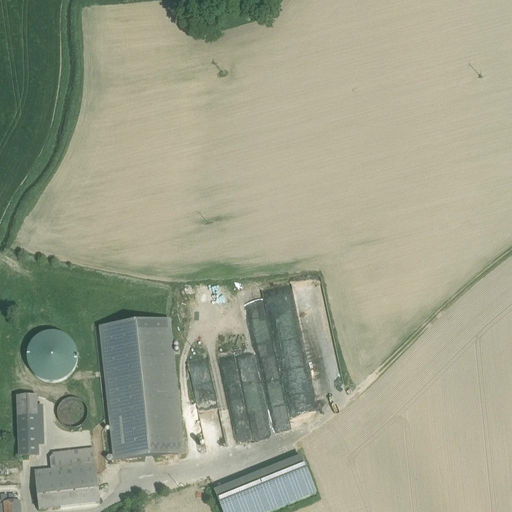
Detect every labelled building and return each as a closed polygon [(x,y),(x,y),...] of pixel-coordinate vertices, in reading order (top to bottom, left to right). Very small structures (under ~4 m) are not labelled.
[(169,321),(101,328),(115,463),(184,455),(169,321)] [(34,386),(78,374),(66,330),(22,342),(34,386)] [(252,442),(234,354),(218,357),(236,445),(252,442)] [(208,359),(188,363),(206,452),(226,447),(208,359)] [(37,397),(17,397),(19,458),(39,457),(37,397)] [(87,420),(88,414),(87,408),(83,403),(78,400),(72,399),(66,400),(62,404),(58,409),(57,415),(58,420),(62,425),(67,429),(73,430),(79,428),(83,425),(87,420)] [(94,450),(54,455),(56,471),(96,466),(94,450)] [(302,458),(212,490),(220,511),(271,511),(315,497),(302,458)] [(0,462),(0,475),(23,474),(22,466),(30,465),(30,460),(2,462),(0,462)] [(56,471),(34,473),(39,511),(100,504),(96,466),(56,471)] [(18,486),(1,487),(1,486),(0,486),(0,503),(4,503),(20,502),(18,486)] [(20,511),(20,502),(4,503),(4,511),(20,511)]
